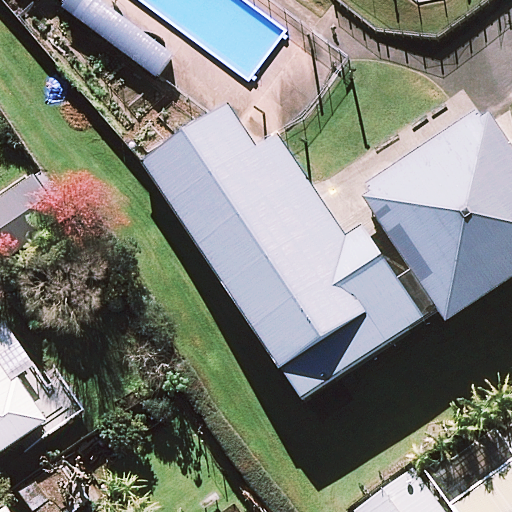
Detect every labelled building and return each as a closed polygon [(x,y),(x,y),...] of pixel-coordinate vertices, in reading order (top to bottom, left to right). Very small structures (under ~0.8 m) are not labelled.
[(91,0),(85,0),(73,17),(156,79),(171,59),(91,0)] [(418,404),(269,161),(128,247),(277,490),(418,404)] [(511,168),(511,167),(378,247),(462,387),(511,357),(511,168)] [(63,221),(34,179),(0,203),(0,256),(4,262),(63,221)] [(0,462),(44,432),(0,369),(0,462)] [(511,511),(511,498),(492,511),(511,511)]
